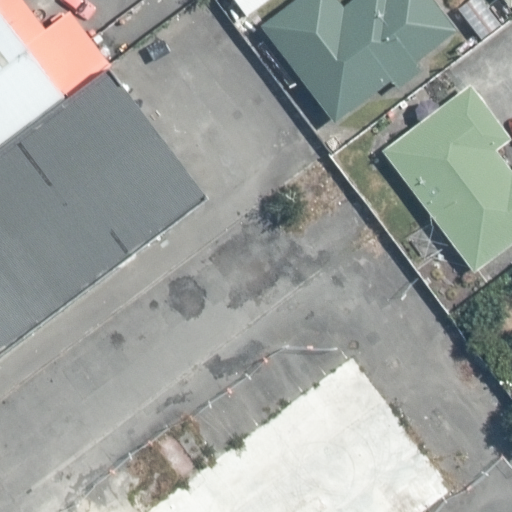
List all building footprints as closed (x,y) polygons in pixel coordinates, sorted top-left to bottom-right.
[(266,0),(229,0),(242,18),(266,0)] [(442,0),(348,0),(276,52),(328,123),(386,81),(391,87),(413,72),(407,64),(451,32),(443,21),(452,14),(442,0)] [(0,307),(184,166),(81,34),(20,82),(0,97),(0,307)] [(0,97),(20,82),(0,56),(0,97)] [(511,170),(509,172),(492,150),(505,139),(464,85),(377,151),(470,273),(511,241),(511,170)] [(357,341),(128,511),(440,511),(469,490),(357,341)]
